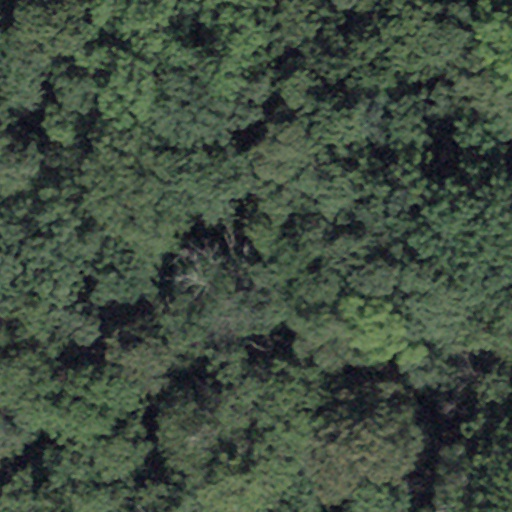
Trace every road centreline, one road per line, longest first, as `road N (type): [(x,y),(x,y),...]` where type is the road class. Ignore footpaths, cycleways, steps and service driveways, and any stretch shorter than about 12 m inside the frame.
road 1 (track): [(494,511),(115,0)]
road 2 (track): [(0,299),(60,460),(88,511)]
